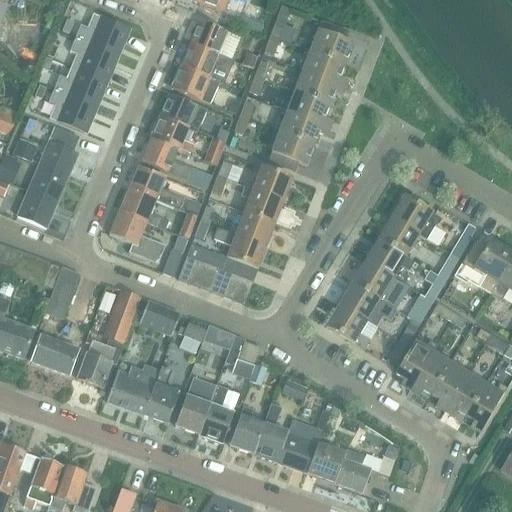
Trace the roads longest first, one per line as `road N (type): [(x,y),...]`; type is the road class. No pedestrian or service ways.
road 1 (residential): [(271,342),(391,150),(417,150),(511,206)]
road 2 (secondary): [(0,399),(314,511)]
road 3 (residential): [(71,261),(162,39),(153,16),(113,0)]
road 4 (residential): [(425,511),(438,466),(429,440),(271,342)]
road 5 (residential): [(271,342),(71,261)]
